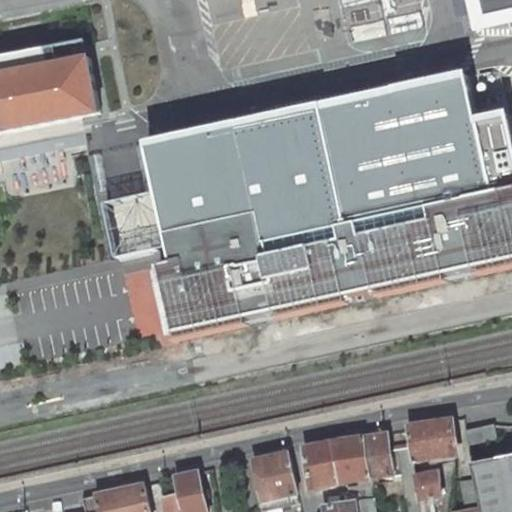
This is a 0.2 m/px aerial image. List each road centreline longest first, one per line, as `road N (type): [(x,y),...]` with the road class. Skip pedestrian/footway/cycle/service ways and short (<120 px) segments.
road 1 (unknown): [(0,163),(453,68),(464,42),(453,0)]
road 2 (residential): [(0,501),(511,389)]
